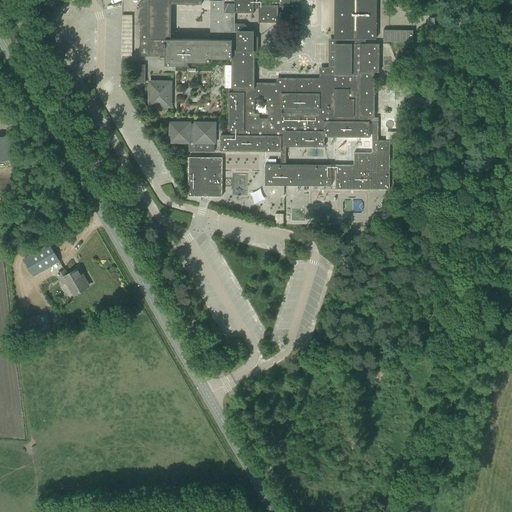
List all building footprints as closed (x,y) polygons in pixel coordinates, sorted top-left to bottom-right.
[(201,4),(201,0),(139,0),(140,9),(140,19),(139,57),(150,57),(151,53),(159,53),(166,54),(166,65),(190,66),(190,62),(212,62),(212,58),(233,59),(233,61),(223,61),(223,93),(228,93),(228,131),(230,131),(230,135),(220,135),(220,151),(281,151),(280,164),(265,164),(265,185),(331,186),(331,171),(336,171),(335,189),(389,190),(390,140),(378,140),(378,117),(374,117),(375,72),(379,72),(379,44),(365,44),(365,39),(375,39),(375,0),(334,0),(335,39),(335,43),(334,73),(324,73),(324,78),(281,78),(281,83),(258,83),(258,88),(254,88),(255,50),(258,50),(258,38),(244,24),(235,24),(235,13),(235,12),(253,12),(253,13),(253,8),(258,8),(258,22),(259,22),(277,22),(278,22),(278,6),(282,7),(282,9),(283,10),(283,9),(301,9),(301,10),(302,10),(301,0),(223,0),(223,1),(210,0),(210,28),(211,28),(211,35),(210,35),(210,39),(182,39),(182,36),(177,36),(177,39),(171,39),(171,5),(171,3),(201,4)] [(121,55),(132,55),(132,14),(122,14),(121,55)] [(133,83),(145,83),(145,64),(133,64),(133,83)] [(147,107),(172,108),(173,80),(148,80),(147,107)] [(169,121),(168,143),(189,143),(189,151),(196,151),(214,151),(214,144),(216,144),(216,121),(194,121),(194,124),(191,124),(191,121),(169,121)] [(0,137),(0,161),(16,159),(13,136),(0,137)] [(222,196),(222,157),(188,157),(188,196),(222,196)] [(289,202),(289,208),(305,208),(305,206),(308,206),(308,202),(305,202),(305,200),(296,200),(296,198),(289,198),(289,202)] [(49,244),(41,249),(23,259),(33,276),(51,266),(59,261),(49,244)] [(64,270),(57,274),(63,284),(66,281),(73,295),(78,292),(87,287),(81,276),(82,275),(78,268),(67,275),(64,270)] [(47,313),(16,319),(20,342),(51,336),(47,313)]
